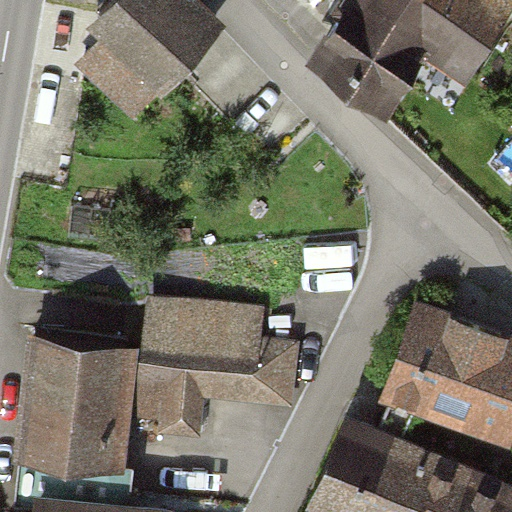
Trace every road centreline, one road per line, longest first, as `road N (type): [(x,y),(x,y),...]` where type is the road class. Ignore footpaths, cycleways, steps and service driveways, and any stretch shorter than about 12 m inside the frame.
road 1 (residential): [(415,196),(380,290),(274,511)]
road 2 (residential): [(229,0),(415,196)]
road 3 (residential): [(415,196),(511,278)]
